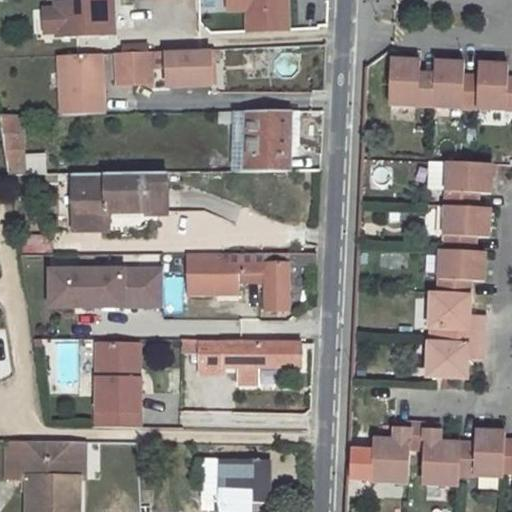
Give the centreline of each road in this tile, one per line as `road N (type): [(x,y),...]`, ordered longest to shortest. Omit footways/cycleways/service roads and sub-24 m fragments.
road 1 (residential): [(343,31),(320,511)]
road 2 (residential): [(511,407),(498,407),(511,184)]
road 3 (residential): [(343,31),(503,36)]
